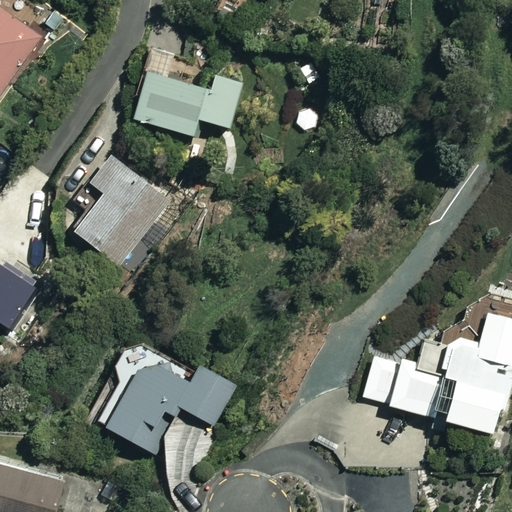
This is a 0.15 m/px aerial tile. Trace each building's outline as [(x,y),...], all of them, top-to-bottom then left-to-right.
[(0,104),(45,40),(0,9),(0,104)] [(216,98),(155,78),(140,126),(201,146),(207,127),(233,135),(248,88),(222,79),(216,98)] [(174,205),(118,162),(97,190),(111,201),(81,239),(123,271),(174,205)] [(42,297),(0,268),(0,323),(17,335),(42,297)] [(426,368),(378,358),(368,404),(397,409),(396,414),(456,426),(455,430),(504,440),(511,403),(511,322),(493,319),(486,349),(432,338),(426,368)] [(190,366),(140,340),(121,375),(130,379),(103,430),(154,456),(179,410),(219,431),(240,390),(206,373),(198,390),(182,382),(190,366)] [(56,511),(61,491),(0,476),(0,511),(56,511)]
